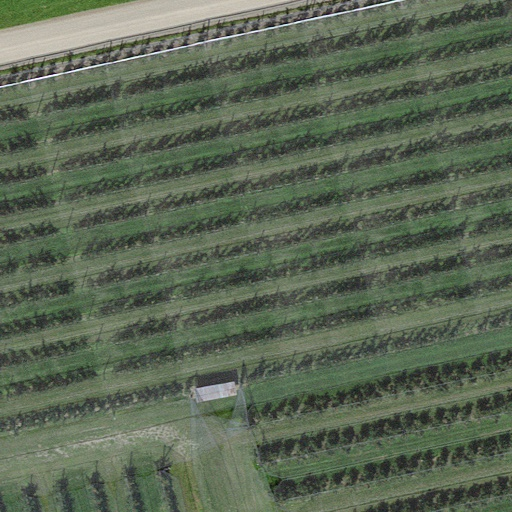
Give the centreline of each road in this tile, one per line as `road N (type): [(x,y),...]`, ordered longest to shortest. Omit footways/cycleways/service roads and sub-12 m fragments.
road 1 (track): [(0,60),(281,0)]
road 2 (track): [(0,469),(175,433),(227,485),(235,511)]
